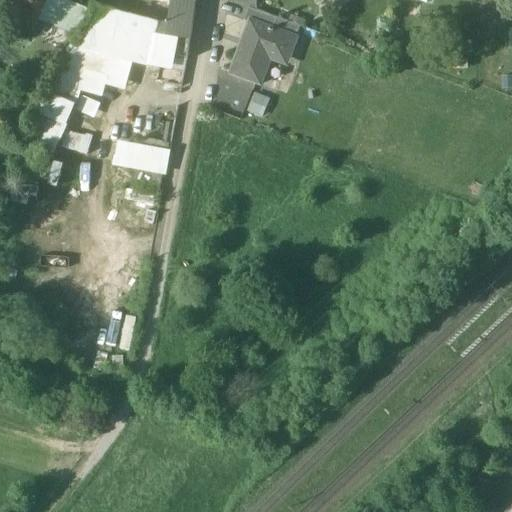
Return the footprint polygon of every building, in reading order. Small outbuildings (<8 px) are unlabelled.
[(49,0),(33,0),(32,3),(27,14),(41,20),(49,0)] [(86,14),(51,0),(49,0),(41,20),(76,35),(86,14)] [(138,0),(134,17),(161,24),(158,37),(166,38),(171,0),(138,0)] [(171,0),(166,38),(190,41),(195,0),(171,0)] [(229,0),(229,1),(256,11),(255,0),(229,0)] [(134,17),(95,7),(77,43),(77,44),(92,49),(114,54),(150,64),(151,61),(158,37),(161,24),(134,17)] [(277,20),(248,9),(244,22),(250,24),(250,22),(273,31),(277,20)] [(300,28),(277,20),(273,31),(297,39),(300,28)] [(273,31),(250,22),(250,24),(231,75),(261,86),(273,52),(290,58),(297,39),(273,31)] [(166,38),(158,37),(151,61),(173,66),(174,58),(187,61),(190,41),(166,38)] [(77,43),(76,42),(59,77),(81,83),(84,75),(92,49),(77,44),(77,43)] [(114,54),(92,49),(84,75),(105,81),(114,54)] [(81,83),(59,77),(24,149),(52,158),(65,124),(72,108),(81,83)] [(254,94),(251,113),(266,116),(269,97),(254,94)] [(67,130),(63,147),(89,154),(93,137),(67,130)] [(170,155),(117,145),(113,163),(138,168),(164,172),(167,173),(170,155)] [(164,172),(138,168),(133,191),(159,196),(164,172)]
